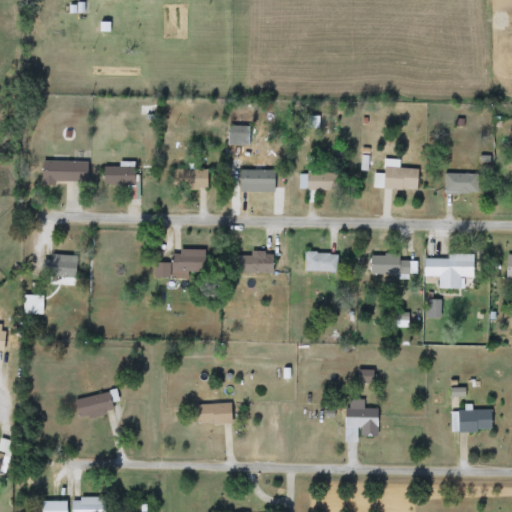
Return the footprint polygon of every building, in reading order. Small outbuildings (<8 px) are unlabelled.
[(249,126),(249,146),(228,146),(228,126),(249,126)] [(88,183),(42,183),(42,162),(88,162),(88,183)] [(104,186),(104,167),(135,167),(135,186),(104,186)] [(417,167),(417,189),(383,189),(383,167),(417,167)] [(207,170),(207,189),(173,189),(172,170),(207,170)] [(244,193),(244,170),(274,170),(274,193),(244,193)] [(306,191),(306,173),(340,173),(340,191),(306,191)] [(444,195),(444,174),(476,174),(476,195),(444,195)] [(171,263),(171,250),(206,250),(206,278),(154,278),(154,263),(171,263)] [(274,253),(274,273),(234,273),(234,253),(274,253)] [(337,271),(304,271),(304,253),(337,253),(337,271)] [(409,255),(409,275),(370,275),(370,255),(409,255)] [(76,256),(76,277),(43,277),(43,256),(76,256)] [(461,289),(439,289),(438,277),(424,277),(424,258),(475,258),(475,276),(461,277),(461,289)] [(24,314),(24,295),(43,295),(43,314),(24,314)] [(427,318),(427,300),(441,300),(441,318),(427,318)] [(358,383),(358,371),(373,371),(373,383),(358,383)] [(79,420),(74,400),(109,392),(113,412),(79,420)] [(378,409),(378,437),(360,437),(360,427),(345,427),(345,400),(364,400),(364,409),(378,409)] [(231,425),(197,425),(197,404),(231,404),(231,425)] [(452,432),(452,411),(491,411),(491,432),(452,432)] [(71,511),(71,498),(101,498),(101,511),(71,511)] [(66,502),(66,511),(41,511),(41,502),(66,502)]
